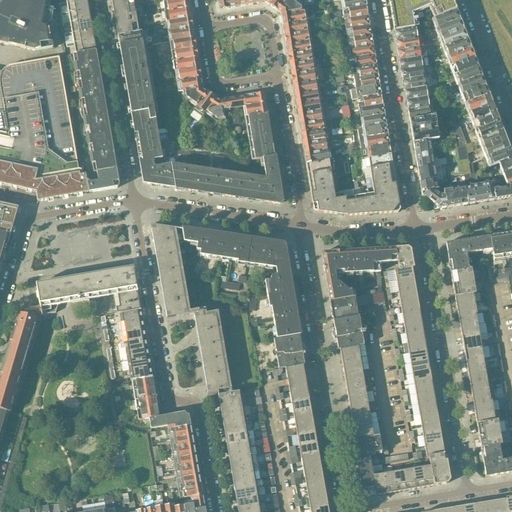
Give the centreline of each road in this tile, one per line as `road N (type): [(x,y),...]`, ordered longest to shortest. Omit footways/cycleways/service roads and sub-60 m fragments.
road 1 (residential): [(214,511),(192,397),(166,402),(133,200)]
road 2 (residential): [(344,511),(299,226)]
road 3 (residential): [(421,231),(465,491)]
road 4 (residential): [(380,0),(421,231)]
road 5 (residential): [(99,0),(133,200)]
road 6 (residential): [(133,200),(27,222),(0,308)]
road 7 (residential): [(133,200),(299,226)]
road 8 (residential): [(299,226),(276,76)]
road 9 (residential): [(344,511),(465,491)]
road 10 (residential): [(299,226),(421,231)]
